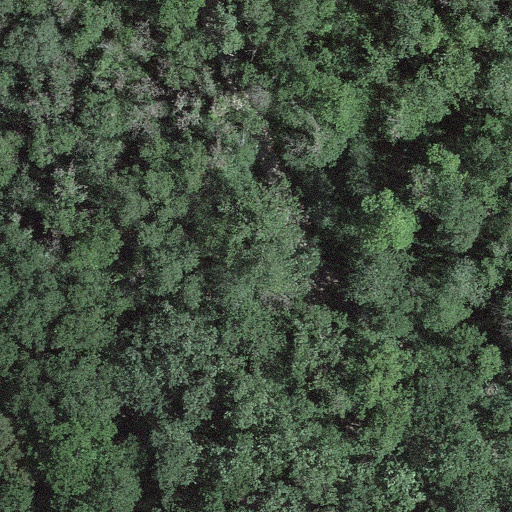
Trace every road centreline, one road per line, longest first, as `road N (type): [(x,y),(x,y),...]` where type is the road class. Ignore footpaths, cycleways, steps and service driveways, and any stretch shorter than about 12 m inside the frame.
road 1 (track): [(202,0),(263,147),(305,289),(396,511)]
road 2 (track): [(511,450),(375,308),(263,147)]
